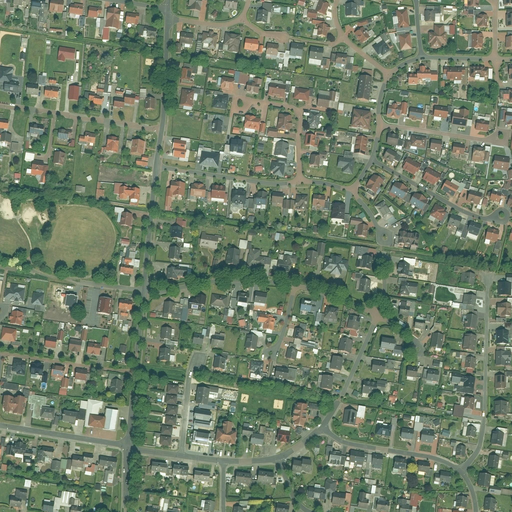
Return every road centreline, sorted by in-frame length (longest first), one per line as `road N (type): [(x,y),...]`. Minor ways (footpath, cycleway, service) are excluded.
road 1 (residential): [(487,273),(485,420),(463,470)]
road 2 (residential): [(0,105),(160,130)]
road 3 (residential): [(144,293),(244,277),(295,284)]
road 4 (residential): [(463,470),(353,444),(322,427)]
road 5 (residential): [(371,159),(458,209),(502,216)]
road 6 (residential): [(155,166),(298,182)]
road 7 (residential): [(0,353),(134,374)]
road 8 (residential): [(240,107),(251,100),(297,112),(298,182)]
road 9 (residential): [(0,425),(127,446)]
road 10 (residential): [(144,293),(155,166)]
road 11 (residential): [(322,427),(377,314)]
road 12 (residential): [(377,124),(485,139),(499,134)]
